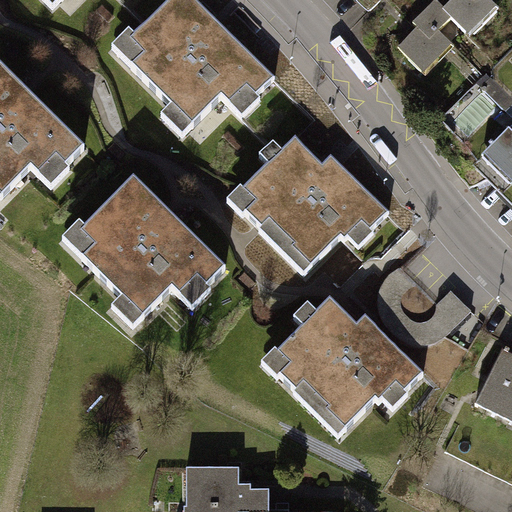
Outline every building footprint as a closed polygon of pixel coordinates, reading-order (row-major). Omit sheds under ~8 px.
[(217,22),(195,0),(170,0),(117,54),(191,128),(220,99),(238,117),(276,80),(217,22)] [(454,0),(444,10),(453,18),(467,33),(495,6),(488,0),(454,0)] [(418,31),(399,49),(423,72),(450,45),(438,33),(453,18),(444,10),(436,2),(412,25),(418,31)] [(26,94),(0,67),(0,197),(28,170),(46,188),(84,151),(26,94)] [(511,132),(509,130),(483,157),(511,185),(511,132)] [(389,215),(331,157),(322,166),(293,138),(227,204),(304,280),(345,239),(355,249),(389,215)] [(170,218),(131,179),(65,246),(139,319),(168,291),(187,309),(224,272),(170,218)] [(430,313),(448,332),(475,306),(457,288),(430,313)] [(424,379),(366,321),(357,331),(328,302),(262,368),(339,444),(380,403),(390,413),(424,379)] [(511,356),(503,352),(476,408),(511,425),(511,356)] [(241,477),(184,476),(183,511),(273,511),(274,497),(240,496),(241,477)]
